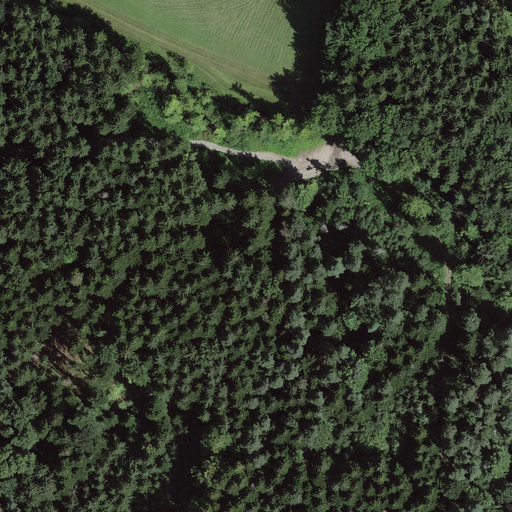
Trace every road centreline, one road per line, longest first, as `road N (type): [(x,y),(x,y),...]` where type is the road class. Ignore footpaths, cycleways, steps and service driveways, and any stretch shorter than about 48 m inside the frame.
road 1 (track): [(291,176),(180,226),(0,389)]
road 2 (track): [(106,298),(116,364),(195,425),(202,475),(185,511)]
road 3 (track): [(365,0),(339,56),(344,144),(321,165),(291,176)]
